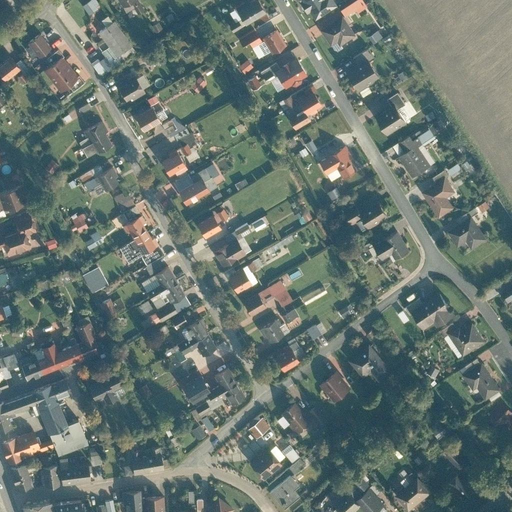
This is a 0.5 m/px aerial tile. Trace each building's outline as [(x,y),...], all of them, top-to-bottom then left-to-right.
[(117,0),(121,7),(130,2),(137,14),(144,9),(138,0),(117,0)] [(265,12),(258,0),(249,0),(234,9),(241,19),(232,24),(235,29),(265,12)] [(333,0),(304,0),(306,3),(303,4),(308,13),(312,11),(315,17),(336,5),(333,0)] [(365,5),(361,0),(357,0),(341,10),(345,17),(365,5)] [(260,23),(269,18),(267,14),(258,19),(260,23)] [(354,36),(343,18),(321,31),(329,44),(337,40),(340,45),(354,36)] [(132,46),(116,22),(100,32),(110,47),(116,57),(132,46)] [(374,41),(383,35),(378,28),(369,34),(374,41)] [(263,42),(256,29),(238,38),(242,45),(250,41),(253,47),(263,42)] [(285,45),(276,29),(263,37),(272,52),(285,45)] [(50,48),(39,34),(28,42),(39,56),(50,48)] [(110,47),(101,52),(104,57),(94,63),(100,74),(119,63),(116,57),(110,47)] [(62,55),(57,49),(47,56),(52,62),(62,55)] [(373,57),(367,49),(353,58),(359,66),(368,60),(373,57)] [(77,75),(62,55),(52,62),(43,69),(58,89),(77,75)] [(0,64),(0,72),(5,79),(18,68),(14,63),(9,57),(0,64)] [(33,72),(22,57),(14,63),(18,68),(26,78),(33,72)] [(240,64),(245,71),(254,65),(248,58),(240,64)] [(358,91),(379,77),(368,60),(359,66),(347,73),(358,91)] [(292,72),(283,67),(279,77),(287,81),(292,72)] [(149,93),(138,73),(124,81),(126,85),(120,88),(125,98),(130,96),(133,101),(149,93)] [(313,82),(308,73),(295,80),(300,89),(313,82)] [(252,88),(261,84),(256,74),(248,77),(252,88)] [(205,82),(198,77),(191,86),(198,91),(205,82)] [(406,103),(399,93),(388,100),(392,107),(396,104),(399,108),(406,103)] [(159,101),(156,95),(149,100),(152,106),(159,101)] [(318,106),(312,95),(298,103),(301,109),(304,114),(318,106)] [(294,105),(290,96),(278,102),(282,110),(294,105)] [(82,111),(91,105),(89,101),(79,106),(82,111)] [(392,107),(376,117),(387,133),(407,121),(399,108),(396,104),(392,107)] [(142,133),(168,119),(163,110),(156,114),(153,108),(134,119),(142,133)] [(301,109),(287,118),(294,129),(308,121),(304,114),(301,109)] [(113,145),(102,122),(87,129),(93,142),(79,148),(85,159),(113,145)] [(412,176),(430,165),(417,146),(436,134),(431,128),(416,138),(413,134),(401,142),(408,153),(400,158),(412,176)] [(177,140),(187,134),(184,129),(174,135),(177,140)] [(317,146),(312,139),(303,145),(308,152),(317,146)] [(191,152),(187,145),(181,148),(184,155),(191,152)] [(357,169),(345,148),(318,164),(324,175),(338,167),(344,177),(357,169)] [(186,169),(177,149),(167,154),(170,160),(165,162),(172,176),(186,169)] [(57,166),(51,161),(45,168),(51,173),(57,166)] [(123,182),(115,166),(86,182),(89,188),(104,180),(109,190),(123,182)] [(91,167),(78,175),(81,181),(95,173),(91,167)] [(451,173),(447,167),(432,177),(436,183),(446,176),(451,173)] [(207,176),(204,171),(195,176),(198,181),(202,179),(207,176)] [(235,182),(238,187),(249,182),(247,176),(235,182)] [(455,191),(446,176),(436,183),(424,190),(440,216),(454,207),(447,196),(455,191)] [(186,203),(208,191),(202,179),(198,181),(179,191),(186,203)] [(20,185),(0,191),(0,195),(5,208),(4,210),(26,202),(20,185)] [(135,204),(132,198),(122,204),(126,210),(135,204)] [(371,204),(368,198),(357,204),(360,210),(371,204)] [(387,216),(378,200),(371,204),(360,210),(348,216),(352,224),(365,218),(369,226),(387,216)] [(478,211),(476,207),(458,219),(460,222),(469,216),(478,211)] [(228,216),(224,209),(218,212),(222,219),(228,216)] [(8,255),(30,247),(25,233),(38,228),(33,213),(17,219),(19,225),(4,230),(5,233),(0,235),(0,247),(5,245),(8,255)] [(266,214),(252,219),(256,228),(270,222),(266,214)] [(152,237),(140,216),(127,224),(135,238),(120,246),(124,253),(138,244),(152,237)] [(219,227),(212,216),(199,224),(206,235),(219,227)] [(484,238),(469,216),(460,222),(447,231),(458,247),(466,241),(471,248),(484,238)] [(84,217),(71,224),(73,229),(79,227),(80,230),(88,226),(84,217)] [(251,232),(247,224),(224,237),(228,244),(238,239),(251,232)] [(92,236),(86,239),(89,247),(104,240),(99,229),(91,233),(92,236)] [(409,250),(397,230),(373,245),(382,259),(394,252),(397,258),(409,250)] [(279,239),(281,244),(293,240),(291,235),(279,239)] [(375,242),(373,236),(361,242),(364,247),(375,242)] [(50,246),(57,244),(54,237),(47,239),(50,246)] [(147,261),(161,253),(152,237),(138,244),(124,253),(128,260),(142,252),(147,261)] [(222,266),(245,254),(238,239),(215,251),(222,266)] [(324,250),(317,260),(324,266),(328,258),(334,253),(330,246),(324,250)] [(262,266),(259,259),(251,262),(255,269),(262,266)] [(240,264),(223,275),(227,281),(231,278),(244,271),(240,264)] [(176,278),(168,265),(155,273),(162,286),(176,278)] [(251,283),(244,271),(231,278),(237,290),(251,283)] [(96,285),(90,272),(85,274),(91,288),(96,285)] [(171,301),(184,293),(176,278),(162,286),(149,294),(153,301),(166,293),(171,301)] [(303,297),(308,304),(329,291),(324,284),(303,297)] [(511,286),(503,292),(509,301),(511,299),(511,286)] [(272,296),(268,288),(263,291),(267,299),(272,296)] [(454,316),(440,292),(423,302),(411,309),(422,327),(436,319),(439,325),(454,316)] [(175,309),(189,301),(184,293),(171,301),(175,309)] [(265,307),(258,293),(243,302),(250,315),(265,307)] [(423,302),(420,297),(403,307),(406,312),(411,309),(423,302)] [(138,304),(142,312),(154,306),(149,298),(138,304)] [(117,313),(111,299),(103,302),(109,316),(117,313)] [(171,301),(154,310),(159,319),(175,309),(171,301)] [(352,313),(348,306),(338,311),(342,318),(352,313)] [(298,316),(293,309),(284,314),(289,321),(298,316)] [(208,331),(199,317),(182,328),(188,337),(178,343),(181,347),(208,331)] [(461,317),(444,328),(447,332),(460,324),(464,321),(461,317)] [(268,335),(271,340),(285,332),(277,318),(258,330),(262,338),(268,335)] [(487,341),(474,321),(462,329),(460,324),(447,332),(462,356),(487,341)] [(82,357),(101,349),(89,322),(77,327),(83,343),(77,345),(82,357)] [(320,333),(316,325),(308,329),(312,338),(320,333)] [(384,342),(373,329),(369,332),(380,346),(384,342)] [(202,355),(217,346),(208,331),(181,347),(185,353),(196,346),(202,355)] [(306,357),(295,340),(287,344),(291,350),(298,362),(306,357)] [(390,369),(370,342),(349,359),(361,375),(373,365),(381,376),(390,369)] [(54,344),(43,348),(47,357),(38,361),(43,374),(82,357),(77,345),(58,353),(54,344)] [(298,362),(291,350),(277,359),(284,370),(298,362)] [(481,363),(478,358),(467,365),(470,370),(481,363)] [(43,374),(38,361),(22,367),(27,380),(43,374)] [(500,390),(483,362),(481,363),(470,370),(464,373),(473,388),(478,385),(486,398),(500,390)] [(238,384),(230,367),(214,375),(219,385),(205,393),(210,399),(238,384)] [(350,387),(336,371),(321,383),(335,399),(350,387)] [(108,404),(118,399),(114,392),(125,387),(117,372),(88,387),(96,403),(105,398),(108,404)] [(70,394),(65,380),(54,384),(59,398),(70,394)] [(59,398),(54,384),(32,391),(36,403),(49,435),(69,427),(59,398)] [(230,405),(245,397),(238,384),(210,399),(214,407),(227,400),(230,405)] [(152,395),(146,385),(139,389),(144,399),(152,395)] [(36,403),(32,391),(3,402),(8,414),(36,403)] [(511,428),(511,412),(501,401),(488,413),(500,426),(504,421),(511,429),(511,428)] [(3,402),(0,403),(0,431),(12,428),(8,414),(3,402)] [(309,421),(294,404),(280,415),(294,432),(309,421)] [(326,422),(315,407),(307,413),(318,427),(326,422)] [(267,429),(259,419),(247,428),(255,438),(267,429)] [(86,444),(77,424),(69,427),(49,435),(58,456),(86,444)] [(204,434),(199,425),(191,430),(196,439),(204,434)] [(36,427),(2,439),(10,463),(36,455),(33,444),(41,441),(36,427)] [(128,439),(120,440),(121,448),(129,447),(128,439)] [(164,468),(160,446),(152,448),(154,456),(149,457),(150,470),(164,468)] [(298,457),(291,448),(285,453),(292,462),(298,457)] [(92,462),(102,461),(101,449),(91,450),(92,462)] [(469,462),(455,449),(447,457),(461,471),(469,462)] [(133,460),(134,472),(150,470),(149,457),(143,458),(142,450),(134,451),(135,460),(133,460)] [(281,464),(268,450),(251,465),(264,479),(281,464)] [(89,464),(88,456),(77,458),(78,466),(89,464)] [(91,481),(89,464),(78,466),(77,465),(77,458),(68,458),(69,468),(62,469),(63,483),(91,481)] [(34,459),(11,467),(18,488),(32,483),(28,472),(37,469),(34,459)] [(299,470),(294,464),(289,468),(294,474),(299,470)] [(61,467),(42,469),(44,486),(63,483),(61,467)] [(476,489),(460,472),(448,484),(464,500),(476,489)] [(369,484),(361,474),(343,488),(346,492),(357,484),(363,491),(370,486),(369,484)] [(420,475),(395,496),(408,511),(433,492),(420,475)] [(290,478),(289,477),(269,493),(284,507),(303,492),(290,478)] [(376,511),(386,504),(370,486),(363,491),(340,511),(341,511),(351,511),(360,505),(365,511),(376,511)] [(197,489),(186,490),(186,511),(197,511),(198,510),(197,500),(197,489)] [(144,510),(142,491),(125,494),(128,511),(144,510)] [(163,511),(163,498),(146,499),(147,511),(163,511)] [(229,511),(232,509),(218,498),(206,511),(229,511)] [(82,511),(81,499),(56,503),(57,511),(82,511)] [(114,511),(112,500),(104,502),(104,506),(105,511),(114,511)] [(54,511),(50,501),(23,505),(25,511),(54,511)]
